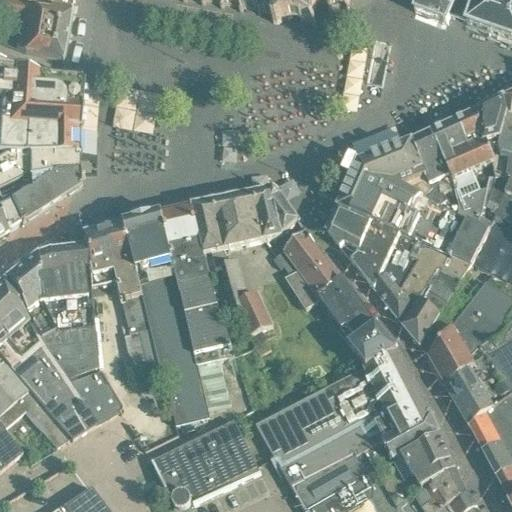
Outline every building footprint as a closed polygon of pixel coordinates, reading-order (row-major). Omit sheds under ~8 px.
[(72,15),(74,0),(0,0),(0,1),(14,6),(33,8),(34,6),(51,9),(50,11),(72,15)] [(364,0),(165,0),(168,0),(184,0),(183,3),(187,4),(187,0),(203,3),(202,7),(205,7),(206,4),(222,7),(221,10),(224,11),(225,7),(240,10),(240,13),(243,14),(244,11),(259,14),(259,17),(262,17),(263,14),(273,16),(273,17),(272,17),(271,21),(274,25),(278,26),(282,23),(283,19),(282,18),(311,23),(314,29),(318,27),(314,21),(317,5),(329,7),(328,12),(332,13),(333,8),(346,10),(348,14),(351,12),(349,8),(350,0),(360,0),(360,1),(364,1),(364,0)] [(421,0),(416,14),(448,26),(451,18),(458,0),(421,0)] [(511,0),(458,0),(451,18),(468,25),(468,26),(511,41),(511,0)] [(0,13),(22,19),(16,51),(25,55),(63,65),(72,15),(50,11),(49,15),(33,13),(33,8),(14,6),(0,1),(0,13)] [(262,50),(248,125),(343,110),(345,122),(379,111),(380,108),(363,105),(375,41),(366,40),(282,54),(262,50)] [(47,81),(0,66),(0,156),(30,158),(79,158),(80,157),(80,133),(83,90),(77,84),(47,81)] [(511,98),(505,102),(509,117),(498,156),(499,159),(510,163),(508,179),(511,180),(511,98)] [(509,117),(505,102),(480,114),(484,132),(482,132),(486,145),(489,144),(496,166),(493,166),(496,182),(496,190),(490,203),(501,208),(508,179),(510,163),(499,159),(498,156),(509,117)] [(459,220),(468,224),(468,223),(478,228),(482,218),(488,191),(481,193),(474,175),(493,166),(496,166),(489,144),(486,145),(482,132),(484,132),(480,114),(430,137),(441,159),(442,159),(454,184),(455,191),(459,207),(459,209),(459,220)] [(441,159),(430,137),(413,145),(432,193),(424,201),(459,220),(459,209),(459,207),(453,209),(448,204),(444,196),(455,191),(454,184),(442,159),(441,159)] [(393,235),(418,246),(472,270),(480,255),(490,234),(478,228),(468,223),(468,224),(459,220),(424,201),(432,193),(413,145),(360,165),(359,168),(355,185),(350,195),(340,209),(338,212),(393,235)] [(80,177),(79,158),(30,158),(0,156),(0,217),(9,237),(10,236),(10,235),(20,229),(21,229),(6,197),(31,182),(54,178),(80,177)] [(80,191),(80,177),(54,178),(31,182),(6,197),(21,229),(80,191)] [(511,180),(508,179),(501,208),(496,220),(511,225),(511,180)] [(273,194),(254,198),(265,245),(285,240),(284,238),(299,225),(281,199),(273,194)] [(265,245),(254,198),(214,206),(225,254),(265,245)] [(225,254),(214,206),(194,210),(205,259),(213,257),(225,254)] [(205,259),(194,210),(162,217),(181,298),(182,298),(199,369),(215,364),(236,360),(212,289),(205,259)] [(393,235),(338,212),(328,235),(347,258),(366,282),(375,294),(381,282),(382,283),(386,280),(401,295),(420,265),(410,262),(418,246),(393,235)] [(0,242),(9,237),(0,217),(0,242)] [(181,298),(162,217),(125,227),(145,305),(151,333),(161,372),(162,372),(176,432),(209,424),(197,369),(199,369),(182,298),(181,298)] [(478,228),(490,234),(495,225),(482,218),(478,228)] [(145,305),(125,227),(82,238),(85,251),(89,269),(90,274),(91,278),(92,282),(92,287),(93,291),(120,286),(131,338),(125,340),(134,378),(161,372),(151,333),(145,305)] [(377,329),(305,235),(285,254),(323,305),(321,305),(335,330),(336,329),(344,342),(352,336),(358,344),(367,336),(377,329)] [(404,330),(440,274),(463,285),(472,270),(418,246),(410,262),(420,265),(401,295),(386,280),(382,283),(381,282),(375,294),(404,330)] [(89,269),(85,251),(61,253),(38,258),(41,276),(36,280),(36,287),(38,291),(39,306),(40,306),(53,335),(41,342),(44,348),(68,383),(98,372),(97,370),(95,328),(93,328),(89,314),(87,301),(88,301),(84,270),(89,269)] [(228,265),(225,254),(213,257),(217,275),(223,274),(227,288),(222,290),(231,321),(241,316),(260,359),(271,354),(262,335),(273,330),(258,296),(248,301),(237,263),(228,265)] [(323,305),(285,254),(277,261),(291,280),(285,283),(305,314),(321,305),(323,305)] [(41,276),(38,258),(36,258),(6,283),(20,303),(31,324),(37,334),(41,342),(53,335),(40,306),(39,306),(38,291),(36,287),(36,280),(41,276)] [(431,333),(463,285),(440,274),(404,330),(420,350),(431,333)] [(3,285),(0,287),(0,359),(17,380),(59,429),(72,444),(99,428),(70,386),(68,383),(44,348),(41,342),(37,334),(31,324),(27,328),(15,307),(17,305),(3,285)] [(471,371),(476,367),(475,366),(471,360),(481,350),(509,334),(504,331),(511,314),(511,300),(487,286),(452,330),(442,345),(429,360),(447,390),(471,371)] [(431,419),(398,356),(377,329),(367,336),(358,344),(366,354),(359,360),(366,373),(257,430),(303,511),(315,511),(395,465),(441,439),(432,419),(431,419)] [(511,397),(511,335),(509,334),(481,350),(471,360),(475,366),(476,367),(471,371),(447,390),(470,430),(497,408),(499,407),(500,408),(511,397)] [(0,428),(3,433),(24,415),(56,453),(66,444),(0,365),(0,428)] [(112,393),(100,376),(70,386),(99,428),(120,415),(121,415),(122,410),(112,393)] [(497,408),(470,430),(471,432),(472,431),(498,480),(511,472),(511,397),(500,408),(499,407),(497,408)] [(188,511),(262,476),(259,471),(236,424),(153,465),(176,511),(188,511)] [(0,476),(23,458),(3,433),(0,428),(0,476)] [(406,511),(424,496),(457,474),(441,439),(395,465),(315,511),(359,511),(365,509),(367,511),(406,511)] [(511,472),(498,480),(510,503),(509,503),(510,504),(511,503),(511,472)] [(447,511),(468,498),(457,474),(424,496),(406,511),(447,511)] [(106,511),(91,492),(64,511),(63,510),(60,511),(106,511)] [(477,511),(468,498),(447,511),(477,511)]
